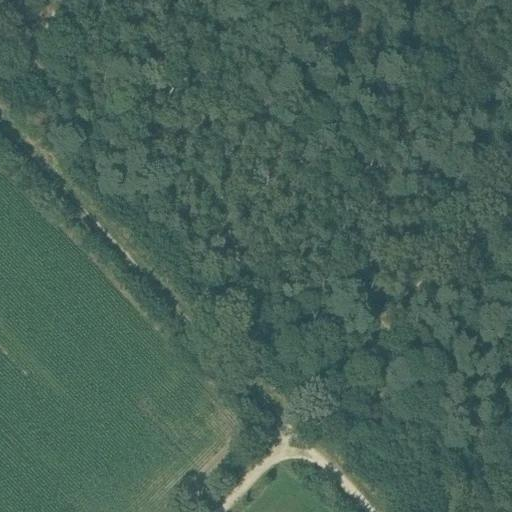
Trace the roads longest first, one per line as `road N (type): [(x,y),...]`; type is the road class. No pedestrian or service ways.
road 1 (track): [(284,428),(0,134)]
road 2 (track): [(284,428),(378,316)]
